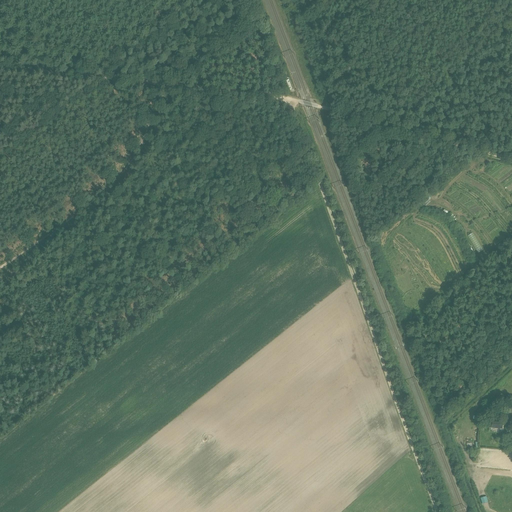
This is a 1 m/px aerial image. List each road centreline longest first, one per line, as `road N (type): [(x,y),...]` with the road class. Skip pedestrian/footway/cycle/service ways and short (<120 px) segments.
road 1 (track): [(437,511),(285,99)]
road 2 (track): [(239,0),(246,26),(166,88),(113,172),(0,262)]
road 3 (track): [(0,67),(285,99)]
road 4 (track): [(342,111),(511,158)]
